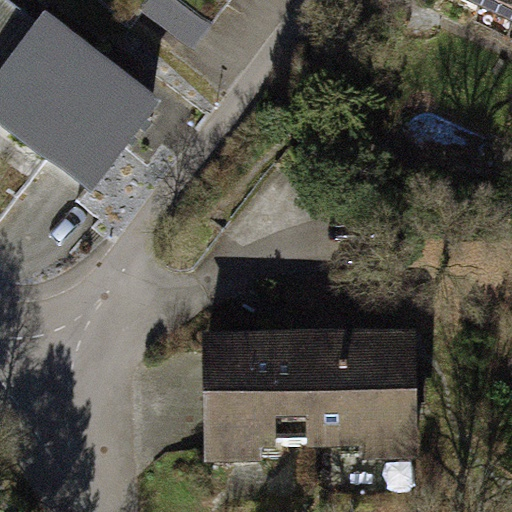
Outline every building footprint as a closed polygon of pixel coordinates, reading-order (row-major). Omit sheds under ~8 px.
[(0,0),(0,24),(25,43),(38,26),(1,0),(0,0)] [(227,0),(178,0),(209,24),(227,0)] [(491,5),(511,14),(511,0),(454,0),(486,14),(491,5)] [(154,115),(50,34),(0,98),(0,115),(96,190),(154,115)] [(282,164),(332,202),(367,156),(317,118),(282,164)] [(258,348),(211,349),(214,463),(259,462),(259,447),(369,444),(369,460),(417,458),(414,344),(367,346),(367,349),(258,352),(258,348)]
